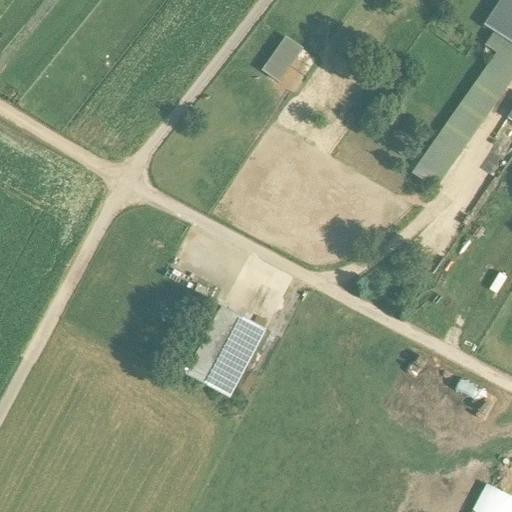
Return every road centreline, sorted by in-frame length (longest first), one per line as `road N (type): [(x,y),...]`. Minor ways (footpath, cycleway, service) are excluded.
road 1 (track): [(0,415),(123,182)]
road 2 (track): [(150,148),(267,0)]
road 3 (track): [(150,148),(123,182),(0,109)]
